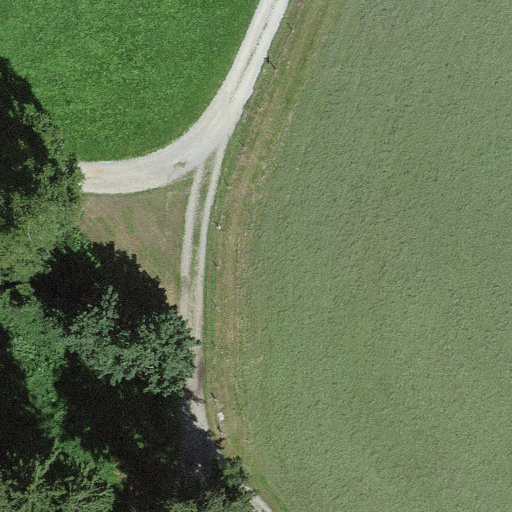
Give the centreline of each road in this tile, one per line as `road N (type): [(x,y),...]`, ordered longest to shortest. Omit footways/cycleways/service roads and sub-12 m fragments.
road 1 (track): [(261,511),(207,409),(190,330),(211,141)]
road 2 (track): [(0,170),(94,180),(143,176),(211,141)]
road 3 (track): [(211,141),(277,0)]
